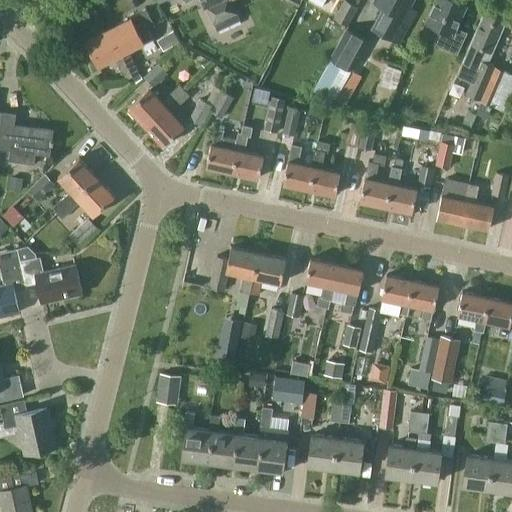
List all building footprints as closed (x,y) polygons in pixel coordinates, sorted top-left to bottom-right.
[(229,0),(201,0),(205,7),(206,6),(216,28),(238,18),(229,0)] [(357,5),(347,0),(340,0),(332,16),(347,24),(357,5)] [(371,28),(394,41),(400,44),(418,10),(409,6),(411,0),(373,0),(372,1),(383,7),(371,28)] [(465,4),(455,0),(434,0),(425,21),(440,27),(433,43),(456,53),(466,32),(455,27),(465,4)] [(107,28),(132,76),(138,72),(127,50),(152,37),(147,27),(153,24),(146,8),(107,28)] [(470,81),(465,93),(482,100),(497,67),(486,62),(504,21),(483,12),(455,75),(470,81)] [(125,79),(132,76),(107,28),(84,40),(97,66),(114,57),(125,79)] [(367,39),(346,28),(312,91),(343,107),(360,74),(351,69),(367,39)] [(179,41),(173,30),(156,39),(162,51),(179,41)] [(167,72),(157,62),(143,75),(152,85),(167,72)] [(497,67),(482,100),(477,113),(485,117),(491,104),(494,106),(509,72),(497,67)] [(127,106),(144,125),(184,89),(179,83),(160,100),(148,87),(127,106)] [(184,89),(144,125),(162,144),(183,125),(170,111),(189,94),(184,89)] [(233,96),(222,90),(210,110),(221,116),(233,96)] [(284,99),(272,96),(264,129),(277,132),(284,99)] [(211,105),(199,98),(187,119),(199,126),(211,105)] [(300,107),(287,105),(282,132),(295,134),(300,107)] [(2,111),(0,125),(0,147),(9,149),(8,160),(34,163),(35,153),(49,155),(53,128),(13,123),(14,112),(2,111)] [(362,124),(351,121),(346,142),(357,145),(362,124)] [(376,126),(364,123),(358,146),(371,148),(376,126)] [(241,133),(243,124),(242,124),(240,132),(237,131),(235,138),(221,135),(223,129),(214,127),(205,165),(231,171),(237,148),(234,148),(238,132),(241,133)] [(237,148),(231,171),(257,178),(263,155),(244,150),(247,135),(249,136),(252,126),(243,124),(241,133),(238,132),(234,148),(237,148)] [(464,137),(442,132),(435,163),(448,166),(451,150),(461,152),(464,137)] [(314,148),(310,165),(313,165),(308,188),(334,194),(339,171),(320,167),(324,151),(327,152),(329,142),(317,139),(315,148),(314,148)] [(282,182),(308,188),(313,165),(310,165),(297,162),(301,145),(291,143),(282,182)] [(359,199),(385,205),(390,183),(386,182),(373,179),(377,163),(383,164),(385,155),(373,152),(371,160),(368,159),(359,199)] [(57,212),(96,176),(78,157),(57,176),(70,189),(51,207),(57,212)] [(403,159),(395,157),(393,165),(401,167),(403,159)] [(391,165),(386,182),(390,183),(385,205),(411,211),(416,189),(397,184),(401,167),(391,165)] [(430,187),(434,167),(421,165),(417,184),(430,187)] [(508,174),(496,171),(492,192),(503,195),(508,174)] [(29,206),(37,199),(53,183),(45,174),(28,189),(30,192),(23,199),(29,206)] [(22,177),(10,176),(9,188),(21,190),(22,183),(23,177),(22,177)] [(96,176),(57,212),(62,218),(80,201),(93,214),(114,195),(96,176)] [(468,183),(454,180),(444,178),(435,216),(461,222),(467,199),(464,199),(468,183)] [(467,199),(461,222),(487,228),(493,205),(473,201),(476,185),(468,183),(464,199),(467,199)] [(22,216),(12,206),(3,215),(13,225),(22,216)] [(0,234),(9,226),(0,216),(0,234)] [(97,227),(87,217),(68,234),(78,244),(97,227)] [(28,245),(16,247),(25,285),(36,282),(41,302),(82,292),(74,262),(43,269),(40,255),(36,256),(35,252),(28,245)] [(239,289),(249,291),(258,251),(230,245),(228,255),(227,258),(216,255),(209,286),(223,290),(226,278),(228,270),(241,273),(243,274),(241,281),(239,289)] [(25,285),(16,247),(0,251),(0,269),(3,282),(0,283),(0,315),(19,310),(14,291),(25,288),(25,285)] [(249,291),(249,292),(258,294),(262,278),(280,282),(285,258),(258,251),(249,291)] [(331,285),(336,263),(310,257),(305,280),(323,284),(321,296),(318,295),(315,305),(327,307),(329,299),(331,299),(334,286),(331,285)] [(331,285),(334,286),(346,289),(343,300),(341,300),(339,310),(351,312),(353,303),(354,304),(362,269),(336,263),(331,285)] [(407,302),(412,280),(385,274),(380,296),(400,301),(397,312),(406,314),(409,302),(407,302)] [(407,302),(409,302),(423,306),(420,318),(430,320),(438,285),(412,280),(407,302)] [(482,319),(487,296),(461,290),(456,313),(476,318),(471,341),(479,342),(481,330),(482,331),(485,319),(482,319)] [(303,294),(291,291),(286,313),(298,316),(303,294)] [(482,319),(485,319),(499,322),(496,335),(506,337),(511,308),(511,301),(487,296),(482,319)] [(380,309),(369,306),(359,349),(371,352),(380,309)] [(283,310),(271,307),(265,335),(277,337),(283,310)] [(257,324),(244,321),(241,335),(254,338),(257,324)] [(360,327),(347,324),(342,343),(356,346),(360,327)] [(438,338),(426,335),(418,369),(411,367),(407,383),(426,388),(438,338)] [(460,338),(440,335),(431,378),(451,382),(460,338)] [(231,366),(235,345),(225,343),(225,344),(223,355),(216,354),(214,361),(214,363),(231,366)] [(309,362),(292,359),(289,372),(306,375),(309,362)] [(326,361),(324,373),(340,375),(342,364),(326,361)] [(389,365),(372,361),(369,378),(386,381),(389,365)] [(3,377),(0,363),(0,399),(23,395),(18,374),(3,377)] [(180,375),(159,372),(155,400),(176,403),(180,375)] [(264,373),(253,372),(252,384),(263,386),(264,373)] [(273,376),(270,398),(300,402),(303,380),(273,376)] [(502,403),(505,390),(483,386),(481,399),(502,403)] [(396,390),(383,388),(379,426),(392,427),(396,390)] [(316,401),(317,393),(304,391),(303,399),(316,401)] [(27,411),(24,398),(0,403),(0,407),(4,426),(17,423),(18,426),(24,453),(57,445),(52,425),(47,406),(33,409),(30,410),(27,411)] [(339,420),(341,401),(332,400),(329,419),(339,420)] [(341,401),(339,420),(348,421),(351,402),(341,401)] [(261,406),(258,436),(260,436),(256,466),(282,470),(287,429),(269,427),(271,407),(261,406)] [(497,421),(494,441),(503,442),(508,408),(499,407),(497,421)] [(181,457),(206,460),(210,430),(208,429),(193,427),(195,411),(185,410),(182,428),(184,428),(181,457)] [(416,430),(419,411),(410,410),(408,429),(416,430)] [(429,412),(419,411),(416,430),(426,432),(429,412)] [(206,460),(231,463),(235,433),(232,433),(217,431),(220,414),(210,413),(208,429),(210,430),(206,460)] [(456,415),(446,414),(444,435),(454,436),(456,415)] [(260,436),(258,436),(243,434),(245,417),(235,416),(232,433),(235,433),(231,463),(256,466),(260,436)] [(494,441),(497,421),(488,420),(486,440),(494,441)] [(332,467),(336,436),(311,433),(307,464),(332,467)] [(336,436),(332,467),(358,471),(362,440),(336,436)] [(410,477),(414,446),(389,443),(385,474),(410,477)] [(414,446),(410,477),(435,480),(440,450),(414,446)] [(487,487),(492,457),(466,453),(462,484),(487,487)] [(511,459),(492,457),(487,487),(511,490),(511,459)] [(38,482),(35,470),(0,477),(0,503),(1,511),(31,511),(26,485),(38,482)]
